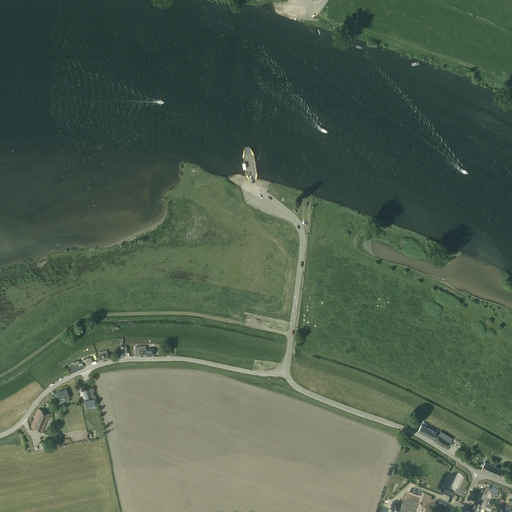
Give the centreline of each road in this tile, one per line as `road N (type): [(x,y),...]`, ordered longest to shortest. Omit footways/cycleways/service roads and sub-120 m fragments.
road 1 (track): [(290,336),(189,314),(100,315),(0,377)]
road 2 (unclassified): [(0,435),(54,386),(104,363),(181,359),(284,371)]
road 3 (tertiary): [(483,474),(416,433),(299,389),(284,371)]
road 4 (tertiary): [(284,371),(302,233),(258,200),(250,179)]
